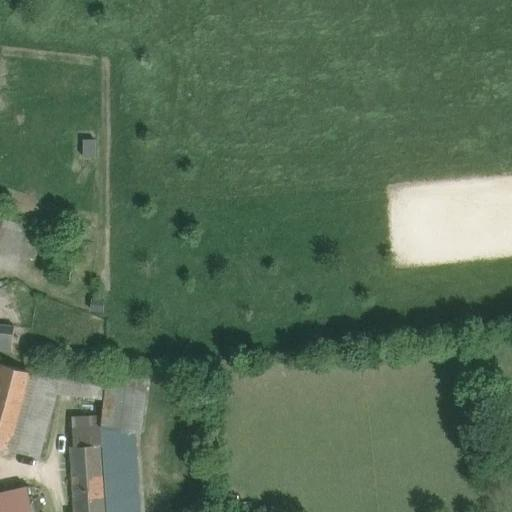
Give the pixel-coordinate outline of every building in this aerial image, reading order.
[(44,229),(3,218),(0,229),(0,250),(36,260),(44,229)] [(0,349),(11,351),(14,326),(0,324),(0,349)] [(39,374),(0,363),(0,446),(20,452),(39,374)] [(39,374),(20,452),(40,457),(57,393),(102,399),(105,375),(40,367),(39,374)] [(104,405),(101,433),(141,437),(148,374),(108,370),(104,405)] [(73,435),(101,433),(104,405),(72,405),(73,435)] [(73,447),(102,445),(101,433),(73,435),(73,447)] [(73,447),(71,447),(74,511),(106,511),(102,445),(73,447)] [(31,511),(26,488),(0,493),(0,511),(31,511)]
